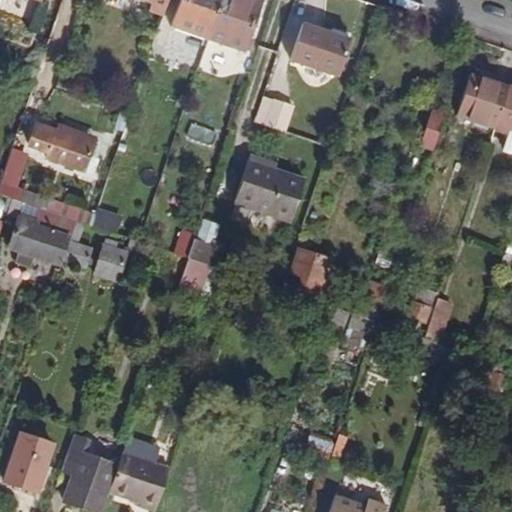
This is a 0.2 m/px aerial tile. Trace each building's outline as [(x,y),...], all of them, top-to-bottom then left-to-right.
[(170,0),(150,0),(156,2),(154,11),(165,15),(170,0)] [(222,0),(183,0),(181,7),(175,23),(210,35),(222,0)] [(259,10),(262,0),(222,0),(210,35),(246,47),(251,31),(259,34),(266,13),(259,10)] [(309,60),(315,44),(321,27),(308,23),(297,56),(309,60)] [(346,72),(356,39),(321,27),(315,44),(309,60),(346,72)] [(471,68),(458,108),(498,121),(511,81),(471,68)] [(511,81),(498,121),(511,126),(511,127),(507,142),(511,143),(511,81)] [(270,117),(287,123),(296,97),(279,91),(270,117)] [(289,124),(298,98),(296,97),(287,123),(289,124)] [(439,133),(449,104),(434,98),(425,127),(439,133)] [(53,146),(51,151),(63,155),(65,150),(88,157),(95,136),(72,128),(60,124),(37,116),(29,138),(53,146)] [(74,121),(63,117),(60,124),(72,128),(74,121)] [(97,129),(74,121),(72,128),(95,136),(97,129)] [(277,152),(254,145),(251,152),(274,159),(277,152)] [(88,157),(65,150),(63,155),(86,162),(88,157)] [(237,194),(260,201),(274,159),(251,152),(237,194)] [(287,163),(288,156),(277,152),(274,159),(287,163)] [(310,171),(287,163),(274,159),(260,201),(296,213),(310,171)] [(2,174),(0,179),(0,191),(9,195),(22,199),(40,206),(45,207),(51,191),(2,174)] [(222,188),(216,186),(199,236),(205,238),(222,188)] [(214,241),(231,191),(222,188),(205,238),(199,236),(196,234),(187,257),(215,267),(219,268),(226,246),(220,243),(214,241)] [(9,195),(6,204),(19,209),(22,199),(9,195)] [(40,206),(22,199),(19,209),(16,217),(32,223),(34,224),(40,206)] [(45,207),(40,206),(34,224),(67,235),(73,217),(45,207)] [(118,233),(122,220),(97,212),(93,224),(118,233)] [(6,244),(16,247),(17,247),(23,249),(32,223),(16,217),(6,244)] [(73,217),(67,235),(58,262),(61,263),(62,260),(85,268),(92,249),(76,242),(83,221),(73,217)] [(32,223),(23,249),(17,247),(14,257),(30,263),(33,253),(58,262),(67,235),(34,224),(32,223)] [(181,229),(173,252),(187,257),(196,234),(181,229)] [(117,247),(120,240),(107,235),(94,271),(120,279),(129,252),(117,247)] [(135,251),(139,240),(131,237),(127,248),(135,251)] [(222,269),(230,247),(226,246),(219,268),(222,269)] [(327,277),(331,264),(303,254),(292,287),(306,292),(304,298),(324,304),(333,279),(327,277)] [(213,273),(215,267),(187,257),(178,283),(201,291),(208,272),(213,273)] [(381,300),(386,288),(370,283),(366,296),(381,300)] [(414,336),(423,339),(436,302),(412,295),(406,316),(417,320),(412,335),(414,336)] [(447,305),(436,301),(436,302),(423,339),(434,343),(447,305)] [(344,336),(352,314),(332,307),(325,329),(344,336)] [(369,336),(374,322),(355,315),(350,329),(369,336)] [(439,344),(434,343),(423,339),(414,336),(408,354),(433,362),(439,344)] [(494,400),(502,378),(489,372),(481,395),(494,400)] [(33,493),(50,445),(17,434),(0,481),(33,493)] [(61,502),(89,511),(95,511),(101,493),(78,485),(83,470),(88,471),(92,458),(80,454),(86,438),(73,434),(60,470),(70,474),(61,502)] [(308,453),(330,458),(335,441),(313,435),(308,453)] [(150,511),(165,468),(119,453),(112,474),(139,483),(133,502),(132,506),(148,511),(150,511)] [(101,493),(111,464),(92,458),(88,471),(83,470),(78,485),(101,493)] [(105,493),(112,495),(133,502),(139,483),(112,474),(105,493)] [(362,504),(332,493),(325,511),(382,511),(385,504),(364,497),(362,504)]
